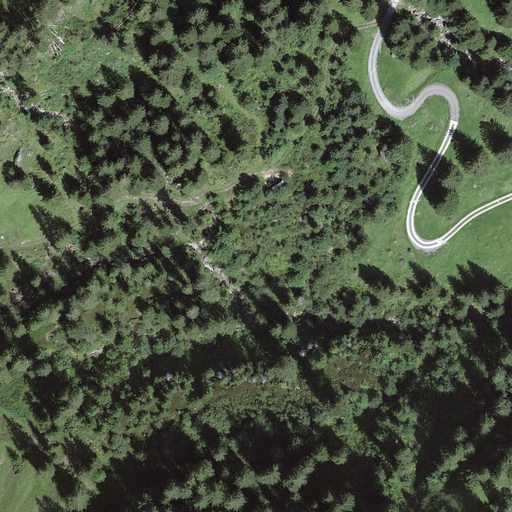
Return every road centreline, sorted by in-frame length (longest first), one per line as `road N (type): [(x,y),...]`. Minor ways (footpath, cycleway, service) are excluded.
road 1 (track): [(0,247),(88,220),(127,195),(184,203),(266,171),(322,100),(338,39),(387,19)]
road 2 (track): [(396,0),(372,59),(379,96),(400,113),(436,89),(454,106),(452,129),(413,203),(416,239),(436,244),(511,196)]
